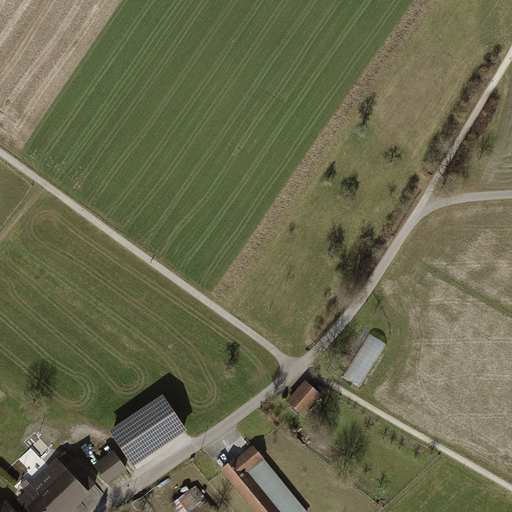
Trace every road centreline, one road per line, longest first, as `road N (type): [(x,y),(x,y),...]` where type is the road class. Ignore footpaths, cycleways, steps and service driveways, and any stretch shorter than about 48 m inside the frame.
road 1 (track): [(511,490),(296,369),(0,151)]
road 2 (unclassified): [(511,194),(418,209),(367,289),(296,369)]
road 3 (residential): [(296,369),(103,511)]
road 4 (track): [(511,50),(418,209)]
